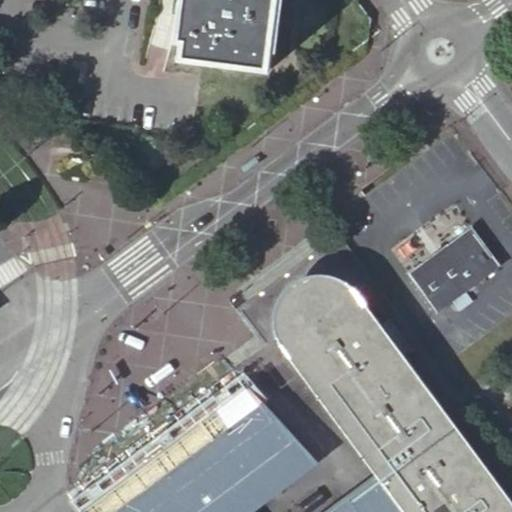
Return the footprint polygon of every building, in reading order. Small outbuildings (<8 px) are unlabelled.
[(176,0),(172,39),(178,40),(175,57),(266,69),(274,0),(176,0)] [(436,311),(499,265),(471,227),(409,273),(436,311)] [(511,511),(511,497),(445,406),(389,329),(368,302),(365,298),(360,294),(355,291),(349,288),(344,286),(339,285),(333,284),(327,284),(320,285),(315,286),(310,288),(301,293),(295,299),(291,304),(287,310),(285,315),(283,320),(282,326),(283,332),(282,338),(284,345),(287,352),(379,476),(385,485),(405,511),(511,511)] [(246,382),(81,505),(85,511),(363,511),(357,505),(350,497),(330,511),(259,511),(323,465),(246,382)] [(385,485),(379,476),(350,497),(357,505),(385,485)] [(363,511),(405,511),(385,485),(357,505),(363,511)]
